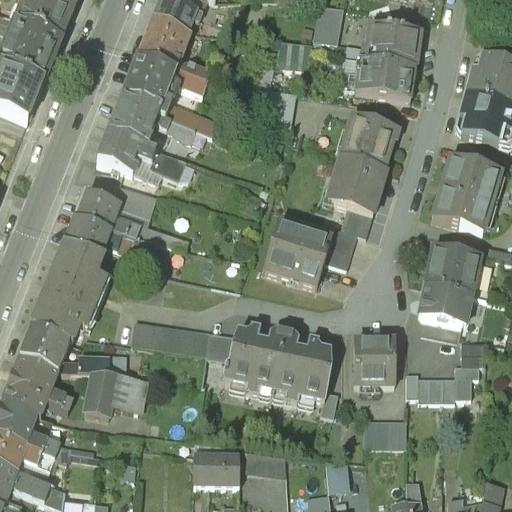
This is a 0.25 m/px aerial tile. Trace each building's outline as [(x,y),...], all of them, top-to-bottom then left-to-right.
[(77,2),(73,0),(22,0),(13,25),(60,45),(77,2)] [(205,7),(188,0),(183,0),(179,11),(195,18),(200,20),(205,7)] [(188,0),(205,7),(212,10),(215,0),(188,0)] [(179,11),(161,4),(153,23),(187,37),(195,18),(179,11)] [(315,11),(309,47),(334,51),(340,14),(315,11)] [(187,37),(153,23),(136,66),(173,80),(174,77),(175,75),(188,43),(185,42),(187,37)] [(60,45),(13,25),(1,57),(2,57),(0,61),(0,70),(5,72),(43,87),(60,45)] [(418,39),(370,33),(367,56),(363,56),(362,67),(413,74),(414,74),(418,39)] [(274,48),(273,71),(295,71),(296,48),(274,48)] [(511,71),(478,63),(473,67),(464,101),(511,114),(511,71)] [(173,80),(136,66),(120,108),(156,123),(158,118),(161,119),(162,115),(166,116),(168,110),(162,107),(170,88),(173,80)] [(362,67),(359,67),(355,99),(376,101),(375,104),(408,108),(413,74),(362,67)] [(209,79),(186,70),(175,75),(174,77),(205,89),(209,79)] [(43,87),(5,72),(0,83),(0,116),(26,127),(43,87)] [(205,89),(174,77),(173,80),(170,88),(176,95),(199,104),(205,89)] [(269,87),(255,84),(253,94),(268,96),(269,87)] [(271,97),(265,134),(290,138),(296,101),(271,97)] [(511,138),(511,114),(464,101),(455,136),(458,141),(508,154),(511,138)] [(156,123),(120,108),(107,140),(144,153),(145,150),(153,130),(159,137),(164,139),(169,128),(156,123)] [(225,134),(204,126),(201,132),(177,123),(174,130),(195,138),(220,148),(225,134)] [(396,137),(352,125),(340,165),(382,178),(390,147),(393,148),(396,137)] [(174,130),(169,128),(164,139),(174,142),(176,147),(189,152),(195,138),(174,130)] [(144,153),(107,140),(96,169),(130,183),(134,173),(131,172),(133,166),(149,172),(146,178),(176,190),(185,167),(157,158),(156,160),(150,158),(143,155),(144,153)] [(500,179),(451,164),(432,226),(482,240),(500,179)] [(382,178),(340,165),(326,210),(346,216),(371,224),(384,179),(382,178)] [(263,202),(235,192),(228,211),(255,221),(263,202)] [(119,212),(83,199),(73,227),(109,239),(112,230),(119,212)] [(371,224),(346,216),(339,237),(364,244),(371,224)] [(109,239),(73,227),(63,253),(102,265),(111,240),(109,239)] [(144,237),(120,228),(112,230),(109,239),(111,240),(122,243),(135,247),(137,240),(142,242),(144,237)] [(330,248),(277,232),(263,279),(315,295),(323,270),(324,270),(330,248)] [(135,247),(122,243),(117,256),(134,262),(137,256),(132,255),(135,247)] [(63,253),(29,336),(30,336),(68,351),(71,352),(77,336),(83,338),(104,288),(95,284),(103,265),(102,265),(63,253)] [(480,264),(432,254),(424,293),(472,303),(480,264)] [(511,258),(488,254),(486,266),(511,270),(511,258)] [(245,289),(237,287),(235,298),(243,299),(245,289)] [(472,303),(424,293),(418,319),(422,324),(462,332),(467,329),(472,303)] [(209,340),(133,330),(130,353),(206,363),(209,340)] [(307,353),(289,350),(295,345),(291,338),(277,336),(274,338),(273,344),(275,348),(257,344),(259,336),(250,334),(249,337),(244,340),(237,339),(235,343),(231,353),(229,367),(227,374),(223,377),(222,384),(224,388),(245,393),(244,400),(258,403),(260,396),(271,399),(270,405),(272,406),(274,399),(284,402),(283,408),(297,411),(299,405),(322,410),(323,410),(325,400),(329,380),(329,357),(320,355),(317,351),(317,348),(309,346),(307,353)] [(68,351),(30,336),(18,366),(22,367),(56,382),(77,382),(77,366),(63,365),(68,351)] [(235,343),(209,340),(206,363),(217,365),(217,366),(229,367),(231,353),(235,343)] [(394,349),(355,349),(356,393),(394,393),(394,349)] [(484,350),(460,349),(460,362),(484,362),(484,350)] [(484,362),(460,362),(460,373),(478,373),(484,373),(484,362)] [(125,365),(94,363),(94,367),(77,366),(77,382),(92,383),(114,384),(124,384),(125,365)] [(56,382),(18,366),(1,411),(36,423),(39,424),(44,411),(65,419),(69,407),(49,399),(56,382)] [(460,373),(454,373),(454,385),(478,385),(478,373),(460,373)] [(417,380),(405,380),(405,405),(416,406),(417,384),(417,380)] [(114,384),(92,383),(85,422),(107,427),(108,423),(113,424),(114,418),(109,418),(110,411),(138,416),(143,387),(114,384)] [(417,384),(416,406),(417,409),(429,409),(429,384),(417,384)] [(442,385),(429,384),(429,409),(442,409),(442,385)] [(454,385),(442,385),(442,409),(454,409),(454,385)] [(338,403),(325,400),(323,410),(322,410),(319,423),(333,426),(338,403)] [(36,423),(1,411),(0,412),(0,446),(53,467),(58,453),(29,442),(36,423)] [(404,428),(363,429),(361,456),(404,456),(404,428)] [(53,467),(0,446),(0,476),(13,482),(13,481),(19,467),(48,479),(53,467)] [(237,464),(193,465),(192,495),(221,495),(237,495),(237,464)] [(345,473),(326,475),(328,501),(348,499),(345,473)] [(13,482),(0,476),(0,508),(4,511),(11,494),(15,500),(37,509),(39,505),(50,510),(52,505),(49,503),(52,495),(13,481),(13,482)] [(418,511),(416,491),(405,493),(404,511),(418,511)] [(237,511),(237,495),(221,495),(220,511),(237,511)] [(497,511),(501,496),(483,499),(480,511),(497,511)] [(328,511),(328,503),(307,505),(307,511),(328,511)]
